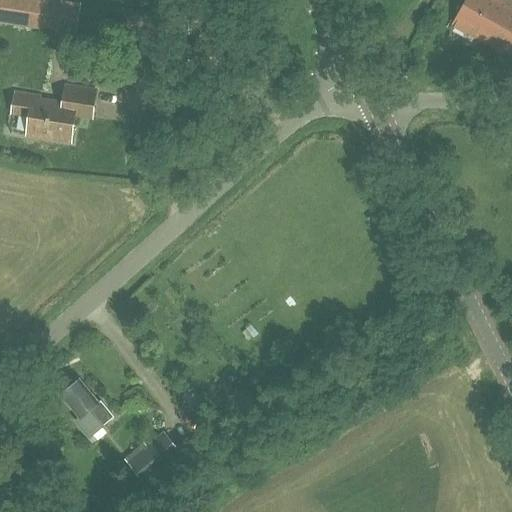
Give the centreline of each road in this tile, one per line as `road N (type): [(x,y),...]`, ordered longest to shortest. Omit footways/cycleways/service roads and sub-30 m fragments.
road 1 (unclassified): [(0,380),(358,75)]
road 2 (tertiary): [(511,387),(377,115)]
road 3 (unclassified): [(511,108),(430,102),(377,115)]
